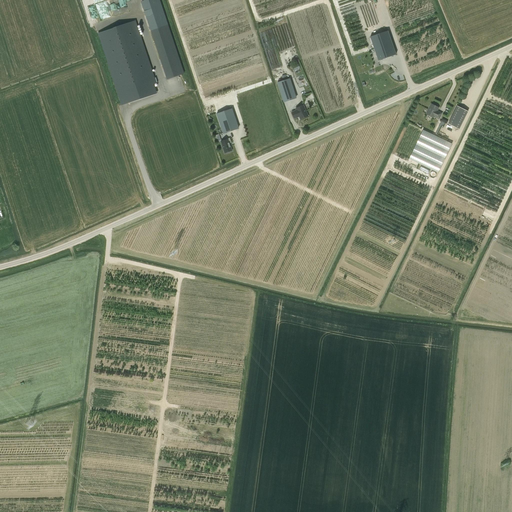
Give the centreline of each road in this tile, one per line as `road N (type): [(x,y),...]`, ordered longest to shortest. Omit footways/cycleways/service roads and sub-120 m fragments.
road 1 (unclassified): [(0,267),(106,228),(511,47)]
road 2 (track): [(149,511),(180,274),(107,258),(106,228)]
